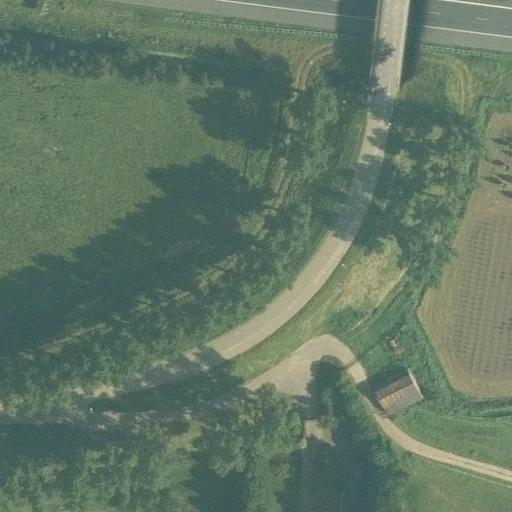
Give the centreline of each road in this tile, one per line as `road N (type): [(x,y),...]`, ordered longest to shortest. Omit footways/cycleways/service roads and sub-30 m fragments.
road 1 (residential): [(0,417),(200,359),(268,321),(309,282),(361,193),(395,0)]
road 2 (motorway): [(320,0),(511,24)]
